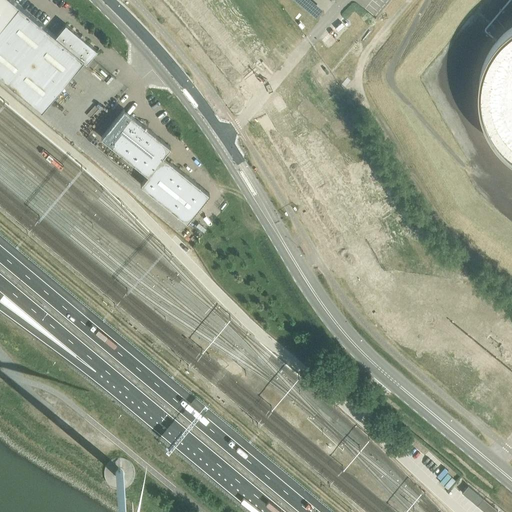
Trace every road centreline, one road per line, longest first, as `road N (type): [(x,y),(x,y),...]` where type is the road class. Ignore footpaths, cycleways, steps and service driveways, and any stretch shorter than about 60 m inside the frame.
road 1 (motorway): [(314,511),(0,253)]
road 2 (unclassified): [(511,480),(369,359),(283,241)]
road 3 (unclassified): [(93,0),(156,66),(283,241)]
road 4 (unclassified): [(283,241),(199,102),(105,0)]
road 5 (motorway): [(0,287),(144,404)]
road 6 (motorway): [(0,305),(144,404)]
road 7 (motorway): [(144,404),(274,511)]
